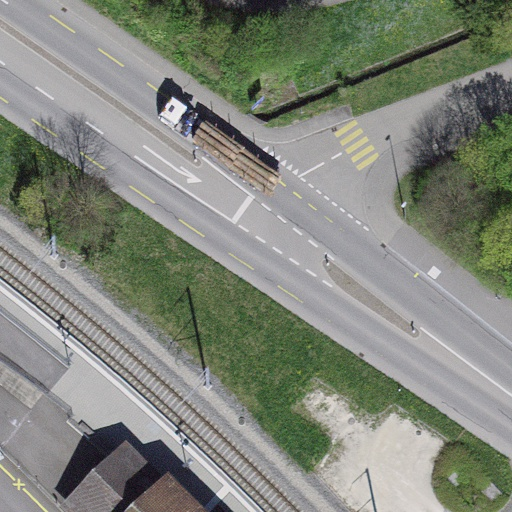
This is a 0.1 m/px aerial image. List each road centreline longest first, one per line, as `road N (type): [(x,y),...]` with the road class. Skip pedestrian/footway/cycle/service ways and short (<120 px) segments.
road 1 (secondary): [(252,216),(511,399)]
road 2 (secondary): [(0,40),(252,216)]
road 3 (residential): [(511,75),(357,146),(252,216)]
